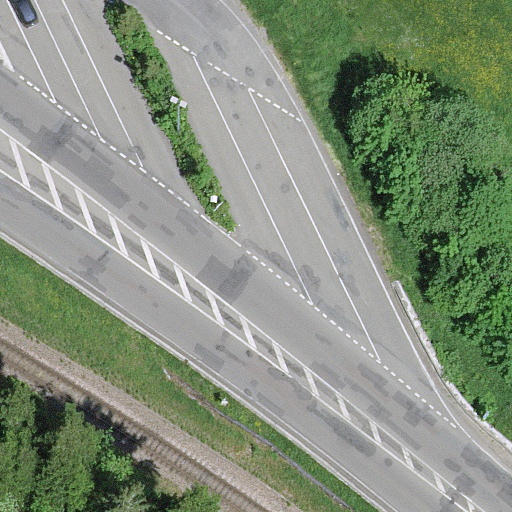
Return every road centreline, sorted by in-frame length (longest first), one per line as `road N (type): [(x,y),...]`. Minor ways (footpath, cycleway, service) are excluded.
road 1 (primary): [(303,372),(0,115)]
road 2 (primary): [(0,190),(303,372)]
road 3 (primary): [(303,372),(474,511)]
